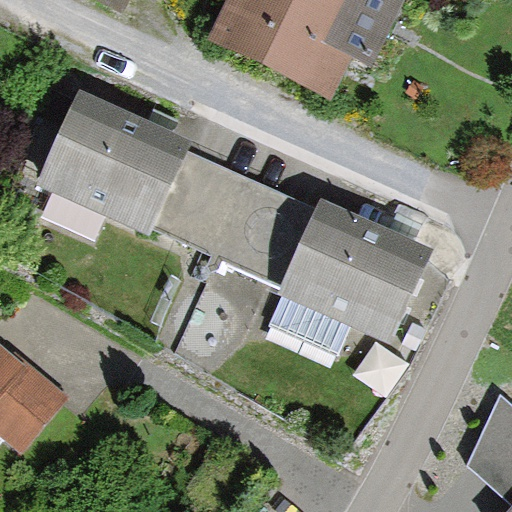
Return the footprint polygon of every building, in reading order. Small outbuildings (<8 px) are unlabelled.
[(75,0),(107,21),(121,0),(75,0)] [(224,0),(206,37),(332,97),(352,55),(374,66),(406,0),(224,0)] [(157,227),(216,254),(250,181),(188,152),(192,142),(79,89),(34,185),(151,240),(157,227)] [(250,181),(216,254),(285,287),(282,293),(389,343),(433,248),(325,198),(318,213),(250,181)] [(0,436),(23,455),(73,396),(16,348),(13,351),(0,340),(0,436)] [(511,503),(511,405),(500,395),(469,464),(511,503)]
